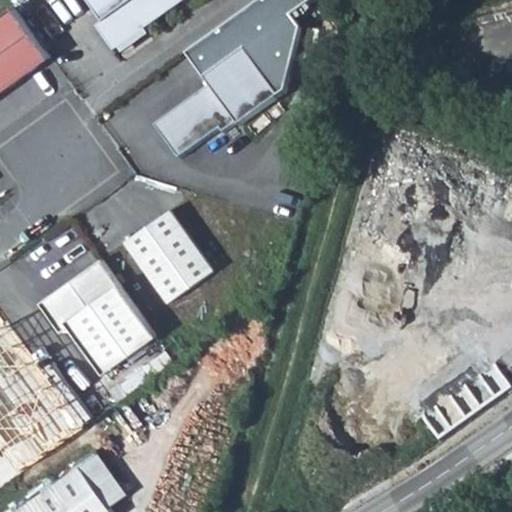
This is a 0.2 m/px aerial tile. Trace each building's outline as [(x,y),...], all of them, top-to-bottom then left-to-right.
[(86,0),(105,25),(99,29),(116,53),(120,50),(147,31),(189,0),(86,0)] [(238,126),(241,129),(286,95),(304,23),(292,7),(301,0),(265,0),(188,57),(211,89),(157,129),(181,162),(222,132),(225,136),(238,126)] [(0,94),(54,57),(17,9),(0,20),(0,94)] [(147,31),(120,50),(124,55),(150,37),(147,31)] [(175,213),(130,245),(174,306),(219,274),(175,213)] [(162,340),(106,262),(45,307),(66,336),(74,330),(109,378),(162,340)] [(13,324),(0,333),(0,432),(10,446),(26,468),(86,426),(13,324)] [(0,432),(0,453),(10,446),(0,432)] [(116,511),(86,468),(21,511),(116,511)]
